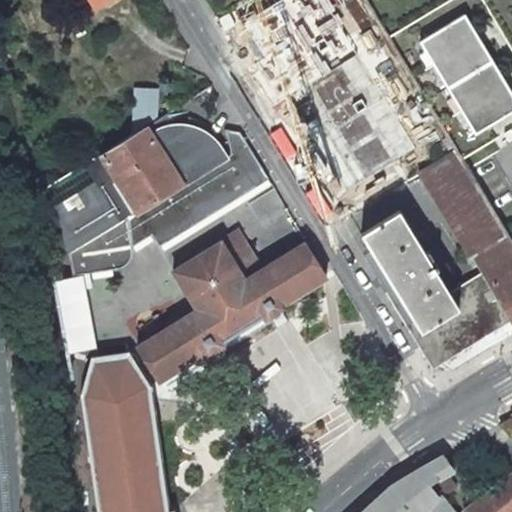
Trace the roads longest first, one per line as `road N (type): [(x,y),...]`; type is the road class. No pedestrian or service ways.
road 1 (residential): [(178,0),(434,418)]
road 2 (unknown): [(292,186),(136,277),(115,303),(117,336)]
road 3 (primary): [(319,511),(434,418)]
